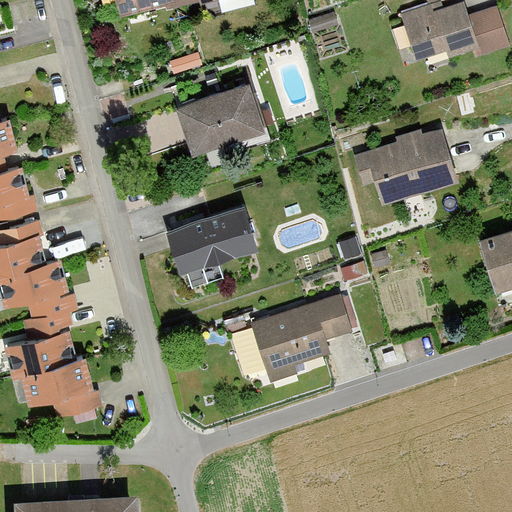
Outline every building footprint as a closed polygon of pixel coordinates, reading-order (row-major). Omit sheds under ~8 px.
[(184,0),(120,0),(125,17),(185,3),(184,0)] [(411,11),(424,60),(454,52),(456,58),(480,52),(482,59),(511,51),(511,28),(506,7),(479,14),(476,3),(452,9),(449,1),(411,11)] [(210,155),(280,131),(263,81),(192,106),(210,155)] [(0,122),(10,120),(2,89),(0,89),(0,122)] [(0,158),(30,151),(20,117),(10,120),(0,122),(0,158)] [(371,187),(385,182),(393,207),(472,183),(455,127),(360,156),(371,187)] [(3,175),(0,166),(0,211),(4,224),(43,212),(37,196),(36,196),(29,168),(3,175)] [(191,278),(249,259),(233,212),(176,230),(191,278)] [(510,293),(511,292),(511,233),(494,239),(510,293)] [(0,280),(2,280),(53,261),(46,234),(0,246),(0,280)] [(68,257),(53,261),(2,280),(7,309),(32,302),(39,325),(82,312),(75,289),(77,289),(68,257)] [(335,341),(363,333),(349,292),(258,323),(276,376),(340,354),(335,341)] [(30,375),(84,357),(77,329),(7,346),(14,379),(30,375)] [(96,354),(84,357),(30,375),(38,406),(57,400),(62,416),(105,403),(100,388),(105,387),(96,354)]
